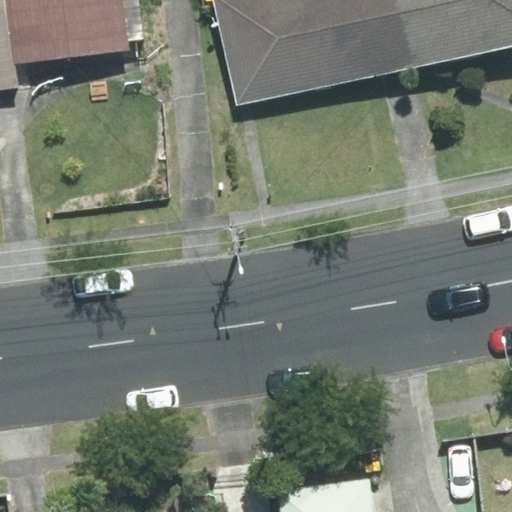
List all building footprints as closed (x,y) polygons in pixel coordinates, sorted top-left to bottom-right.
[(0,0),(0,89),(18,87),(14,64),(6,0),(0,0)] [(6,0),(14,64),(129,49),(128,40),(142,39),(136,0),(6,0)] [(411,66),(396,0),(214,0),(237,103),(411,66)] [(511,0),(396,0),(411,66),(511,44),(511,0)] [(374,511),(370,478),(276,490),(279,511),(374,511)]
